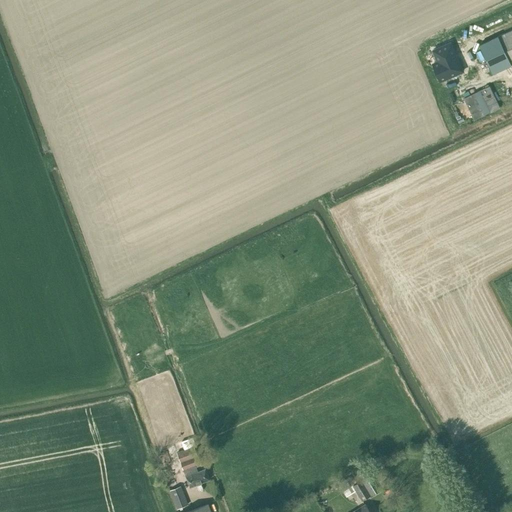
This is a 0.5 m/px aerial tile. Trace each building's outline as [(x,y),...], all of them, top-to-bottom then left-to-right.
[(511,30),(498,37),(479,45),(493,74),(511,65),(511,64),(511,30)] [(472,31),(458,38),(463,49),(477,43),(472,31)] [(450,44),(433,51),(438,62),(433,64),(440,81),(463,71),(450,44)] [(500,108),(489,86),(463,99),(474,121),(500,108)] [(190,487),(210,480),(205,469),(198,472),(196,467),(201,465),(194,446),(177,453),(190,487)] [(362,500),(371,495),(382,489),(382,488),(388,484),(379,470),(353,486),(352,485),(353,484),(352,483),(356,481),(352,475),(338,484),(347,497),(356,491),(362,500)] [(171,487),(179,506),(190,501),(182,482),(171,487)] [(382,494),(387,500),(395,495),(391,488),(382,494)]
